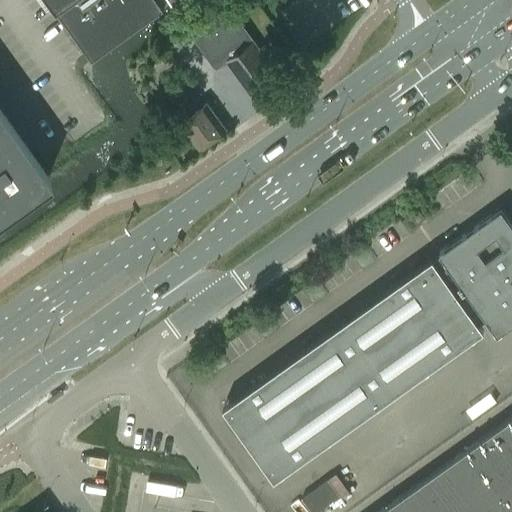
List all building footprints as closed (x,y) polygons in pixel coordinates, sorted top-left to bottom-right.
[(48,0),(91,59),(163,7),(158,0),(48,0)] [(278,75),(252,38),(251,39),(222,0),(189,24),(195,33),(193,35),(216,67),(217,66),(216,65),(225,59),(252,95),(278,75)] [(188,116),(195,110),(186,97),(187,96),(178,82),(167,89),(177,104),(179,102),(188,116)] [(225,128),(206,103),(182,120),(200,146),(225,128)] [(0,208),(48,175),(0,109),(0,208)] [(511,223),(500,207),(439,251),(440,252),(226,405),(274,472),(481,324),(478,321),(485,316),(497,332),(511,321),(511,223)] [(466,448),(511,511),(511,430),(505,420),(466,448)] [(452,511),(511,511),(466,448),(427,476),(452,511)] [(387,503),(393,511),(452,511),(427,476),(387,503)] [(327,477),(301,496),(312,511),(313,511),(339,494),(327,477)] [(393,511),(387,503),(375,511),(393,511)]
